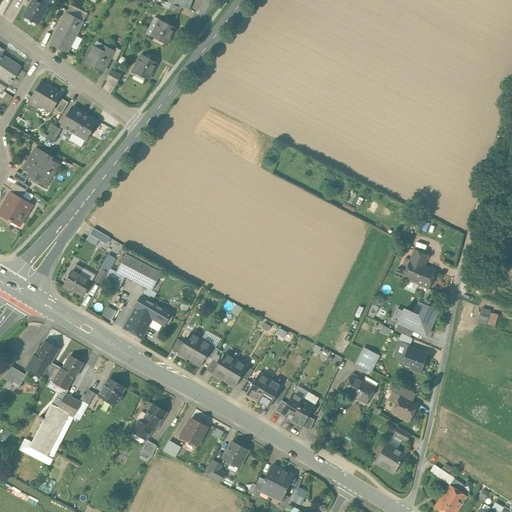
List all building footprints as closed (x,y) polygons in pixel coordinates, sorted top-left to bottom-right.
[(31,0),(24,14),(40,24),(51,6),(43,0),(31,0)] [(182,13),(185,0),(174,0),(171,9),(182,13)] [(87,20),(67,11),(51,42),(70,54),(87,20)] [(170,42),(177,25),(155,15),(147,33),(170,42)] [(95,43),(87,60),(105,69),(117,49),(106,43),(104,48),(95,43)] [(1,54),(0,53),(0,79),(8,85),(20,67),(1,54)] [(157,63),(142,55),(133,72),(148,79),(157,63)] [(113,69),(108,78),(118,84),(123,73),(113,69)] [(43,79),(28,101),(40,107),(42,104),(54,111),(66,92),(43,79)] [(65,113),(71,101),(65,97),(58,109),(65,113)] [(90,139),(101,119),(74,103),(62,124),(65,126),(90,139)] [(56,125),(47,140),(55,144),(63,130),(56,125)] [(48,184),(63,161),(39,144),(23,167),(48,184)] [(28,178),(22,174),(21,174),(17,171),(13,178),(17,180),(15,184),(26,191),(29,186),(24,183),(28,178)] [(26,191),(17,186),(16,185),(15,185),(11,190),(23,197),(26,191)] [(32,205),(14,194),(12,193),(5,207),(2,206),(0,209),(0,215),(11,222),(12,221),(18,225),(25,213),(27,214),(32,205)] [(110,237),(94,230),(94,229),(93,229),(90,234),(107,243),(110,237)] [(414,237),(413,236),(408,234),(404,243),(409,245),(414,237)] [(428,289),(435,273),(435,272),(436,271),(424,266),(429,255),(414,249),(405,271),(398,268),(395,275),(428,289)] [(153,290),(155,285),(156,284),(162,273),(126,254),(117,271),(152,290),(153,290)] [(82,274),(85,269),(85,268),(77,263),(64,286),(71,290),(72,289),(84,295),(92,281),(82,274)] [(108,272),(102,268),(95,280),(102,283),(108,272)] [(141,296),(123,327),(123,328),(142,339),(153,320),(164,326),(171,314),(141,296)] [(421,302),(417,311),(405,306),(397,322),(427,336),(438,310),(421,302)] [(107,306),(102,315),(112,320),(117,311),(107,306)] [(482,308),(481,309),(478,322),(486,324),(490,310),(482,308)] [(158,331),(162,325),(154,320),(150,326),(158,331)] [(285,337),(287,331),(279,329),(277,334),(285,337)] [(178,353),(189,360),(201,339),(190,333),(178,353)] [(410,344),(412,338),(402,333),(400,339),(410,344)] [(172,350),(178,353),(184,343),(178,339),(172,350)] [(201,339),(189,360),(201,366),(213,346),(201,339)] [(403,362),(412,365),(411,369),(421,373),(428,355),(418,351),(419,350),(409,346),(409,344),(400,339),(393,357),(404,360),(403,362)] [(42,376),(48,366),(49,366),(50,364),(51,364),(59,349),(45,341),(41,347),(39,346),(33,354),(34,355),(27,368),(42,376)] [(213,360),(216,355),(219,349),(213,346),(207,356),(213,360)] [(364,348),(361,354),(356,364),(371,372),(379,356),(364,348)] [(236,360),(225,353),(213,373),(224,380),(236,360)] [(75,376),(76,373),(82,363),(70,356),(63,369),(62,368),(53,382),(64,388),(72,374),(75,376)] [(213,373),(219,363),(218,363),(213,360),(207,370),(213,373)] [(235,387),(240,378),(240,377),(247,366),(236,360),(224,380),(235,387)] [(48,379),(53,370),(56,365),(52,363),(50,364),(43,376),(48,379)] [(56,365),(54,368),(48,379),(53,382),(61,368),(56,365)] [(12,384),(16,377),(19,371),(11,366),(4,378),(12,384)] [(247,380),(253,370),(247,366),(241,377),(247,380)] [(18,387),(24,378),(24,377),(25,375),(20,371),(12,384),(18,387)] [(247,394),(258,400),(271,380),(259,373),(247,394)] [(353,374),(347,384),(343,391),(356,398),(366,381),(353,374)] [(99,396),(112,404),(113,405),(124,388),(110,378),(109,378),(99,396)] [(241,390),(247,394),(253,384),(247,380),(241,390)] [(281,387),(271,380),(258,400),(269,407),(281,387)] [(367,404),(368,402),(377,387),(366,381),(356,398),(367,404)] [(392,392),(398,395),(400,396),(401,396),(406,399),(409,392),(396,385),(392,392)] [(287,390),(282,387),(275,397),(281,400),(287,390)] [(88,404),(89,402),(95,393),(87,389),(81,401),(88,404)] [(281,413),(285,415),(286,416),(286,417),(291,420),(303,400),(293,393),(281,413)] [(417,405),(404,398),(401,396),(400,397),(392,393),(389,400),(397,404),(392,412),(409,421),(417,405)] [(66,394),(65,395),(59,408),(74,416),(81,402),(66,394)] [(287,403),(285,403),(281,400),(275,411),(281,414),(281,413),(287,403)] [(314,406),(303,400),(291,420),(297,423),(303,426),(314,406)] [(152,427),(153,428),(154,428),(155,429),(166,412),(152,403),(142,420),(139,419),(138,420),(139,421),(132,432),(144,440),(152,427)] [(59,407),(52,404),(51,404),(44,417),(61,426),(68,413),(59,408),(59,407)] [(47,455),(51,458),(52,458),(74,416),(68,413),(47,455)] [(40,415),(39,417),(39,418),(43,419),(29,447),(46,455),(61,426),(40,415)] [(309,431),(311,427),(314,420),(308,416),(303,426),(302,426),(309,431)] [(191,419),(188,424),(187,427),(185,427),(181,435),(197,444),(207,428),(191,419)] [(411,434),(402,430),(398,427),(393,435),(406,442),(411,434)] [(213,435),(220,438),(222,432),(216,429),(213,435)] [(375,462),(379,464),(394,473),(400,462),(401,462),(401,463),(406,455),(397,449),(402,440),(394,435),(393,435),(392,435),(387,444),(387,443),(386,444),(375,462)] [(46,456),(33,449),(29,447),(31,441),(25,438),(19,449),(43,461),(46,456)] [(140,451),(146,454),(151,458),(157,446),(148,440),(140,451)] [(177,445),(175,443),(169,440),(163,450),(171,455),(177,445)] [(238,467),(240,464),(248,450),(232,442),(223,459),(238,467)] [(49,464),(50,462),(51,462),(52,459),(46,456),(43,462),(49,464)] [(221,465),(220,464),(219,464),(213,461),(208,470),(216,474),(218,469),(219,469),(221,465)] [(433,464),(429,472),(450,483),(454,475),(433,464)] [(271,466),(266,477),(260,489),(271,495),(282,471),(271,466)] [(220,481),(223,476),(224,473),(219,469),(216,474),(208,470),(206,474),(220,481)] [(283,471),(272,492),(272,493),(271,495),(282,500),(293,476),(283,471)] [(455,478),(454,479),(452,483),(461,489),(464,484),(455,478)] [(257,482),(255,487),(252,493),(257,496),(260,490),(260,489),(262,484),(257,482)] [(436,507),(442,511),(443,511),(456,511),(466,497),(450,486),(436,507)] [(483,490),(479,495),(477,498),(480,500),(486,492),(483,490)] [(284,494),(284,495),(282,500),(281,500),(278,506),(284,509),(290,497),(284,494)] [(290,497),(287,503),(286,504),(287,504),(299,510),(303,503),(302,503),(290,497)]
